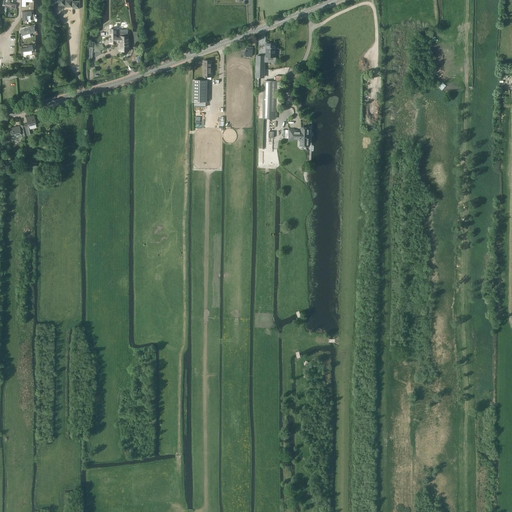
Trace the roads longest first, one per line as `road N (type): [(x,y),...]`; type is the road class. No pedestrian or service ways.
road 1 (tertiary): [(0,118),(109,86),(335,0)]
road 2 (track): [(77,94),(61,294)]
